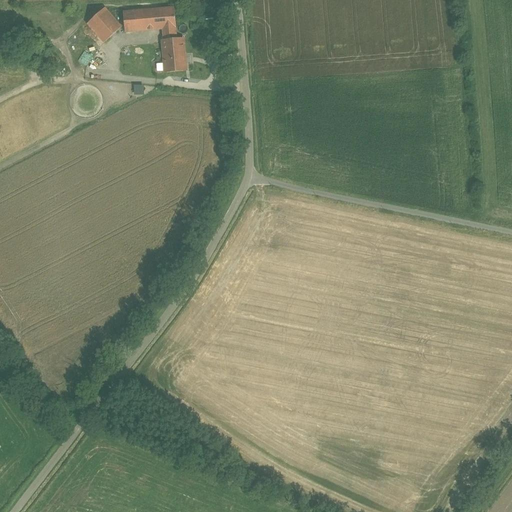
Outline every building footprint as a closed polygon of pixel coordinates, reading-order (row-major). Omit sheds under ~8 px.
[(105,8),(77,33),(94,52),(122,27),(105,8)] [(174,8),(165,9),(166,18),(162,19),(163,29),(164,40),(162,41),(165,73),(186,71),(183,39),(177,39),(175,28),(176,28),(174,8)] [(16,9),(8,18),(14,25),(23,17),(19,13),(16,9)] [(165,9),(123,12),(125,32),(163,29),(162,19),(166,18),(165,9)] [(52,56),(47,61),(56,67),(60,62),(52,56)]
